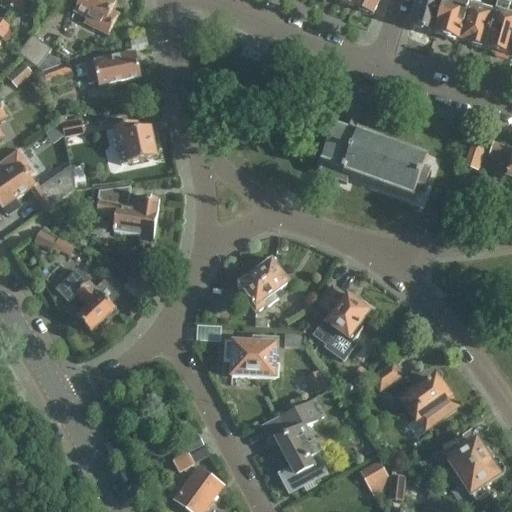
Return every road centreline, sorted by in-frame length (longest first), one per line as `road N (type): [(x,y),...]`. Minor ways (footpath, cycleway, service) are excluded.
road 1 (residential): [(511,418),(434,303),(378,251)]
road 2 (residential): [(261,511),(168,331)]
road 3 (residential): [(375,70),(210,0)]
road 4 (residential): [(201,151),(172,84),(164,0)]
road 5 (residential): [(511,114),(375,70)]
road 6 (residential): [(378,251),(466,251),(511,241)]
road 7 (residential): [(57,398),(147,354),(168,331)]
road 8 (tertiary): [(121,511),(57,398)]
